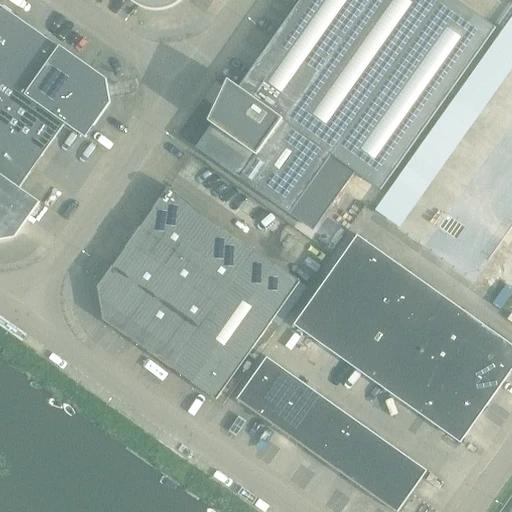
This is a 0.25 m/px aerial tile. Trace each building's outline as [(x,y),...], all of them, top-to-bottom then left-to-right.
[(127,0),(137,6),(138,5),(147,8),(156,9),(165,8),(173,4),(179,0),(127,0)] [(223,115),(198,150),(300,222),(318,197),(308,190),(331,156),(380,191),(495,28),(455,0),(300,0),(237,90),(242,94),(226,117),(223,115)] [(0,6),(0,239),(14,237),(39,202),(20,188),(65,124),(84,138),(109,103),(105,80),(0,6)] [(191,383),(215,401),(299,282),(275,264),(274,265),(254,251),(255,250),(232,234),(231,234),(189,205),(190,204),(167,188),(152,209),(153,209),(140,228),(139,227),(125,248),(125,249),(112,267),(112,266),(97,287),(103,321),(128,338),(148,351),(147,352),(171,369),(171,368),(191,382),(191,383)] [(511,231),(475,284),(511,310),(511,231)] [(460,443),(511,370),(511,345),(357,236),(294,326),(460,443)] [(236,399),(236,400),(393,511),(397,511),(427,471),(266,358),(237,399),(236,399)]
